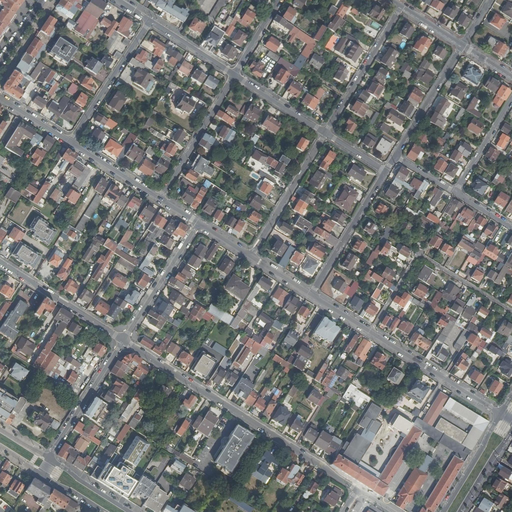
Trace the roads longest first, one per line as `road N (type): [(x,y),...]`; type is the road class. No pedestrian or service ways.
road 1 (residential): [(356,489),(123,340)]
road 2 (residential): [(511,313),(417,256),(370,334)]
road 3 (unclassified): [(370,334),(500,414)]
road 4 (residential): [(324,134),(401,7)]
road 5 (residential): [(123,340),(0,262)]
road 6 (residential): [(149,22),(69,143)]
road 7 (residential): [(234,75),(159,199)]
road 8 (residential): [(250,258),(324,134)]
road 9 (residential): [(385,173),(310,296)]
road 10 (residential): [(49,459),(123,340)]
road 11 (residential): [(123,340),(198,225)]
road 12 (residential): [(461,46),(394,159)]
